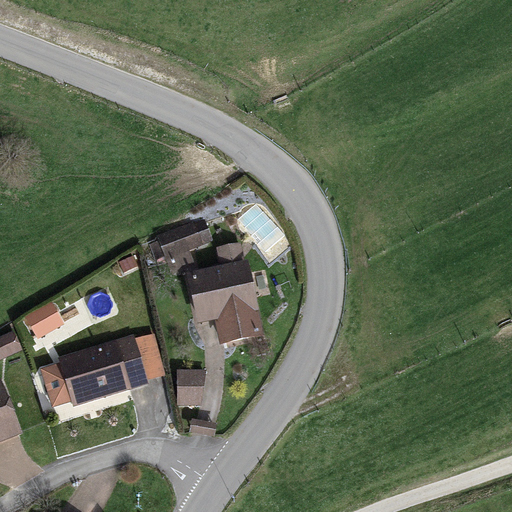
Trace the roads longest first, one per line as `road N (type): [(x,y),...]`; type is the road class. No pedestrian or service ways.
road 1 (secondary): [(218,482),(314,341),(321,258),(313,224),(257,155),(186,113),(0,44)]
road 2 (residential): [(0,508),(120,450),(153,450),(218,482)]
